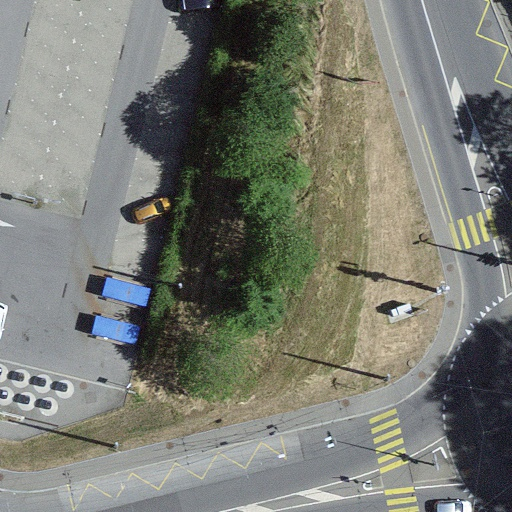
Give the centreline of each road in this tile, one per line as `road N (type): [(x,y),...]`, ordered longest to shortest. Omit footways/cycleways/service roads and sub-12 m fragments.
road 1 (secondary): [(423,10),(495,360)]
road 2 (unclassified): [(482,389),(385,439),(179,511)]
road 3 (secondary): [(511,167),(423,10)]
road 4 (unclassified): [(359,511),(511,500)]
